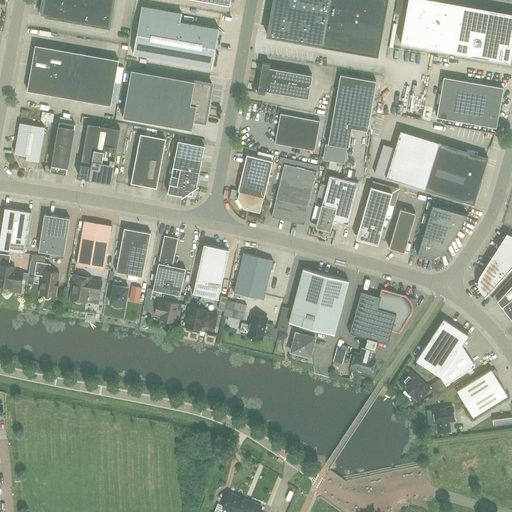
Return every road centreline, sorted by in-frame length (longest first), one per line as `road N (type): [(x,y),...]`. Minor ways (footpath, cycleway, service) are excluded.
road 1 (unclassified): [(0,371),(204,414),(374,511)]
road 2 (unclassified): [(447,289),(206,221)]
road 3 (unclassified): [(206,221),(252,0)]
road 4 (unclassified): [(206,221),(0,183)]
road 5 (unclassified): [(447,289),(497,209),(511,154)]
